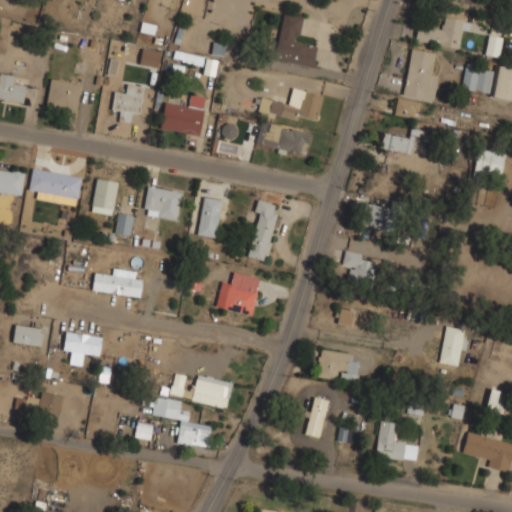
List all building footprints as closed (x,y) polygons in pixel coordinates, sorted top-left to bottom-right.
[(302,15),(282,11),(274,51),(312,58),(316,37),(298,33),(302,15)] [(470,21),(443,17),(441,29),(417,25),(414,40),(458,48),(461,30),(468,31),(470,21)] [(155,25),(141,22),(139,31),(153,35),(155,25)] [(499,57),(501,36),(487,35),(485,55),(499,57)] [(138,65),(157,67),(159,51),(141,48),(138,65)] [(432,101),(437,76),(430,74),(434,53),(411,48),(401,94),(432,101)] [(173,61),(202,63),(202,55),(173,52),(173,61)] [(492,70),(465,64),(460,88),(487,93),(492,70)] [(511,68),(496,65),(491,96),(511,100),(511,68)] [(16,83),(18,76),(0,72),(0,99),(22,103),(25,85),(16,83)] [(44,107),(75,111),(79,81),(48,77),(44,107)] [(138,113),(142,85),(125,83),(123,92),(112,91),(110,108),(119,110),(117,119),(126,121),(127,111),(138,113)] [(257,111),(317,119),(320,92),(289,88),(288,101),(259,97),(257,111)] [(204,95),(187,93),(186,103),(162,100),(158,128),(198,134),(204,95)] [(414,119),(418,102),(396,97),(393,114),(414,119)] [(253,145),(304,156),(310,131),(259,120),(253,145)] [(408,137),(381,134),(380,150),(410,153),(412,137),(422,139),(423,131),(409,129),(408,137)] [(474,174),(501,175),(502,151),(475,150),(474,174)] [(35,197),(75,204),(81,175),(31,166),(27,187),(36,188),(35,197)] [(22,171),(0,167),(0,190),(19,194),(22,171)] [(110,214),(116,180),(95,176),(89,210),(110,214)] [(140,213),(175,219),(180,190),(145,184),(140,213)] [(194,233),(213,236),(220,198),(201,194),(194,233)] [(276,202),(255,199),(245,256),(266,259),(276,202)] [(392,207),(365,206),(364,228),(391,229),(392,207)] [(112,231),(129,234),(132,214),(116,211),(112,231)] [(361,253),(344,250),(341,265),(348,266),(345,283),(370,287),(375,262),(360,259),(361,253)] [(140,277),(92,270),(90,289),(138,296),(140,277)] [(214,306),(250,314),(256,288),(219,280),(214,306)] [(349,326),(353,311),(339,308),(336,323),(349,326)] [(41,326),(13,323),(11,342),(39,344),(41,326)] [(464,330),(445,326),(437,361),(456,366),(464,330)] [(100,335),(63,330),(61,350),(69,351),(68,362),(79,364),(81,354),(98,356),(100,335)] [(315,377),(335,379),(336,370),(340,371),(339,379),(354,381),(357,353),(318,350),(315,377)] [(229,384),(193,376),(190,390),(181,388),(185,374),(172,372),(167,393),(224,406),(229,384)] [(15,394),(12,405),(57,417),(62,395),(40,389),(37,400),(15,394)] [(501,413),(506,392),(488,389),(484,409),(501,413)] [(186,420),(189,400),(152,395),(150,414),(178,418),(175,441),(207,445),(210,423),(186,420)] [(320,437),(326,399),(312,397),(309,414),(307,414),(304,435),(320,437)] [(414,461),(416,444),(394,442),(396,423),(378,421),(374,455),(414,461)] [(133,436),(149,438),(150,426),(134,424),(133,436)] [(488,458),(486,467),(507,471),(511,445),(511,441),(465,433),(461,453),(488,458)]
